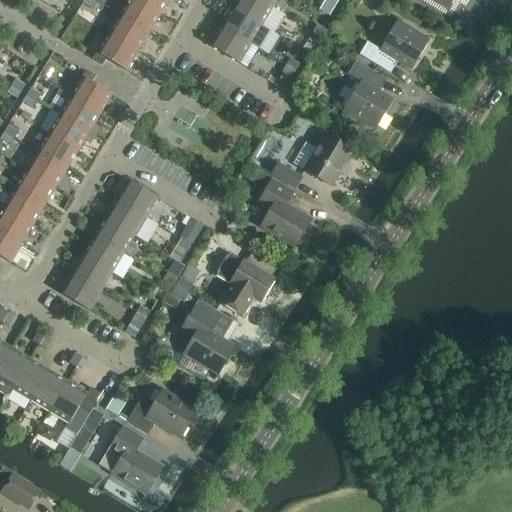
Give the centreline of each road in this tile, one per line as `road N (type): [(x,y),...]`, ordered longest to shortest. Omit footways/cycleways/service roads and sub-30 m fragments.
road 1 (unclassified): [(218,511),(511,55)]
road 2 (residential): [(22,304),(110,157)]
road 3 (residential): [(110,157),(180,41)]
